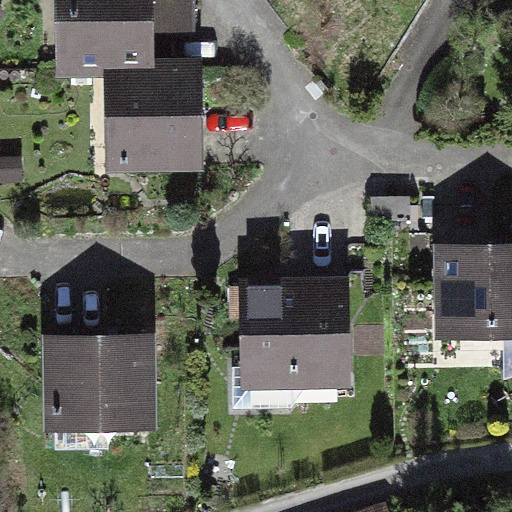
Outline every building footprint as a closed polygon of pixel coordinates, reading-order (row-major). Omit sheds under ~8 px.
[(173,0),(79,0),(80,77),(132,77),(174,77),(173,0)] [(174,77),(132,77),(132,169),(225,169),(225,77),(174,77)] [(511,249),(447,251),(449,336),(511,334),(511,249)] [(246,287),(246,388),(348,388),(348,287),(246,287)] [(57,344),(58,435),(165,433),(163,343),(57,344)]
